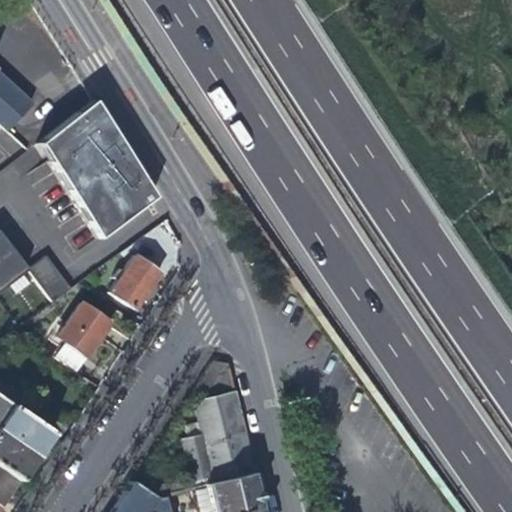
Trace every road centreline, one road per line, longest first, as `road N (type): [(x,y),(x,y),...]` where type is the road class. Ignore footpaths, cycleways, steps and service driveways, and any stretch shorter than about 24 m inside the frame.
road 1 (motorway): [(175,0),(511,503)]
road 2 (motorway): [(511,375),(263,0)]
road 3 (unclassified): [(220,267),(51,0)]
road 4 (residential): [(60,511),(220,267)]
road 5 (unclassified): [(286,511),(234,292),(220,267)]
